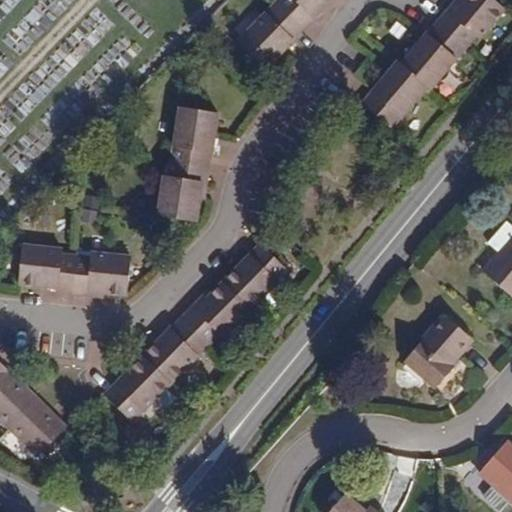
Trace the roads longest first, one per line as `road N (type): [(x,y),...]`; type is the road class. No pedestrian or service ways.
road 1 (secondary): [(511,93),(169,511)]
road 2 (residential): [(0,312),(116,323),(147,316),(232,226),(246,171),(272,120),(363,0)]
road 3 (residential): [(273,511),(302,453),(365,423),(446,438),(511,384)]
